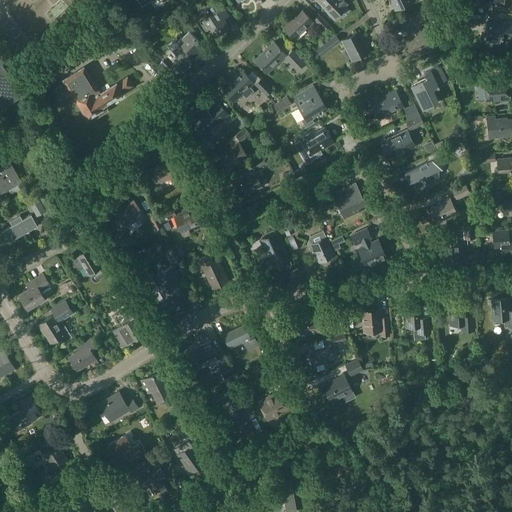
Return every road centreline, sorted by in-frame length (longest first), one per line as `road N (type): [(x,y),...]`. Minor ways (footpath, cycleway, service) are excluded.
road 1 (unclassified): [(425,286),(342,105),(348,87),(386,65),(388,41),(368,0)]
road 2 (residential): [(270,299),(311,422),(180,511)]
road 3 (unclassified): [(0,278),(85,223),(170,109)]
road 4 (unclassified): [(72,390),(97,384),(225,306),(270,299)]
road 5 (unclassified): [(170,109),(286,0)]
road 6 (unclassified): [(270,299),(425,286)]
road 7 (residential): [(118,511),(78,441),(72,390)]
road 8 (unknown): [(76,61),(101,46),(128,51),(170,109)]
